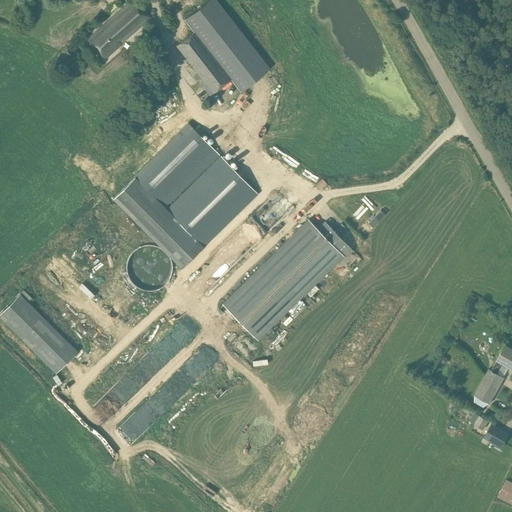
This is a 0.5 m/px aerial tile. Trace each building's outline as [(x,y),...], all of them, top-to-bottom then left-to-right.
[(151,17),(135,0),(130,0),(88,38),(105,57),(151,17)] [(194,31),(176,45),(208,85),(204,88),(209,94),(213,92),(231,79),(240,90),(269,68),(216,0),(209,0),(185,20),(194,31)] [(134,178),(113,199),(181,268),(203,247),(257,193),(188,123),(133,177),(134,178)] [(344,255),(317,229),(308,219),(222,303),(258,339),(344,255)] [(325,221),(317,229),(344,255),(345,257),(361,243),(347,229),(340,236),(325,221)] [(127,266),(127,268),(127,269),(127,271),(127,273),(128,275),(128,276),(129,278),(130,279),(131,281),(132,282),(133,283),(134,285),(136,286),(137,287),(139,288),(140,288),(142,289),(144,289),(145,290),(147,290),(149,290),(151,290),(152,290),(154,289),(156,289),(157,288),(159,288),(161,287),(162,286),(163,285),(165,283),(166,282),(167,281),(168,279),(169,278),(170,276),(170,275),(171,273),(171,271),(171,269),(171,268),(171,266),(171,264),(171,263),(170,261),(170,259),(169,258),(168,256),(167,255),(166,253),(165,252),(163,251),(162,250),(161,249),(159,248),(157,247),(156,247),(154,246),(152,246),(151,246),(149,245),(147,246),(145,246),(143,246),(142,247),(140,247),(138,248),(137,249),(135,250),(134,251),(133,253),(131,254),(130,256),(129,257),(129,259),(128,261),(127,262),(127,264),(127,266)] [(60,254),(30,284),(93,349),(124,319),(60,254)] [(0,314),(56,372),(77,350),(21,293),(0,313),(0,314)] [(143,385),(177,353),(168,344),(169,342),(164,338),(129,371),(143,385)] [(511,350),(505,346),(490,371),(487,369),(471,399),(483,406),(485,403),(488,405),(503,379),(497,375),(503,365),(511,369),(511,350)] [(118,381),(94,405),(105,417),(122,400),(118,395),(125,388),(118,381)] [(488,421),(475,413),(470,421),(483,429),(488,421)] [(491,424),(483,437),(501,448),(509,434),(491,424)]
